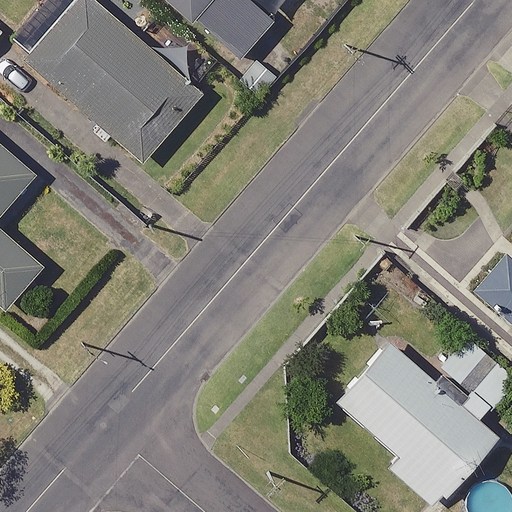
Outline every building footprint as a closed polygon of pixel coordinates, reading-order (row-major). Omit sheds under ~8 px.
[(205,101),(92,0),(80,0),(25,60),(145,167),(205,101)] [(164,0),(192,25),(214,0),(164,0)] [(247,0),(214,0),(192,25),(237,64),(274,23),(247,0)] [(0,220),(37,179),(0,145),(0,308),(7,314),(48,268),(0,224),(0,220)] [(466,290),(511,330),(511,261),(500,251),(466,290)] [(491,436),(383,342),(329,404),(390,457),(381,468),(427,508),(491,436)]
